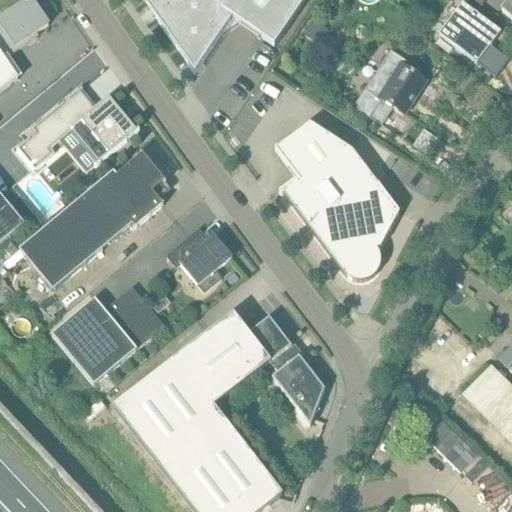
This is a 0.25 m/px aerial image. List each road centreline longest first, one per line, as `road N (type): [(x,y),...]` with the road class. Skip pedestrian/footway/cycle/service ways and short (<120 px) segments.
road 1 (unclassified): [(354,373),(161,119),(85,0)]
road 2 (unclassified): [(354,373),(382,355),(511,146)]
road 3 (unknown): [(116,48),(21,128),(14,144),(19,169)]
road 4 (unknown): [(212,186),(92,286)]
road 5 (unclassified): [(306,511),(354,373)]
road 6 (unknown): [(313,493),(408,481),(426,486),(443,511)]
